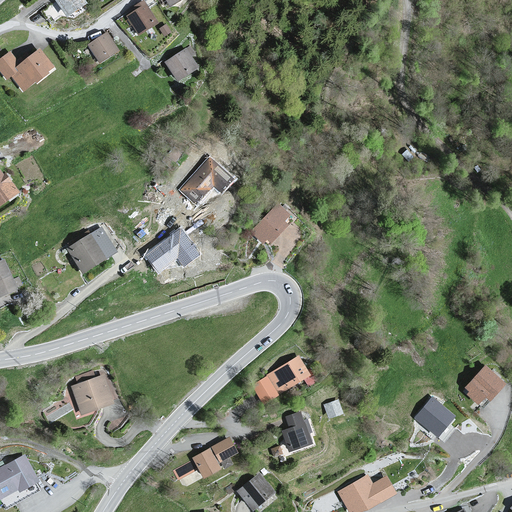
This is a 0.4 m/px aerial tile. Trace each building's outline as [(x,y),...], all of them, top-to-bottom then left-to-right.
[(64,0),(79,18),(97,4),(93,0),(64,0)] [(170,23),(155,0),(144,8),(146,11),(138,16),(151,35),(170,23)] [(202,0),(184,0),(189,8),(202,0)] [(126,51),(112,33),(96,45),(110,63),(126,51)] [(217,67),(202,46),(179,62),(194,83),(217,67)] [(26,69),(13,54),(0,65),(13,80),(19,75),(33,92),(61,67),(46,51),(26,69)] [(419,153),(407,142),(396,154),(408,165),(419,153)] [(10,180),(0,167),(0,210),(8,205),(10,208),(20,200),(7,183),(10,180)] [(288,220),(273,207),(248,235),(259,245),(263,241),(267,244),(288,220)] [(164,260),(181,247),(187,255),(197,248),(183,227),(175,233),(172,228),(151,242),(164,260)] [(124,253),(105,228),(75,250),(93,275),(124,253)] [(26,290),(9,261),(0,266),(0,289),(7,301),(26,290)] [(304,377),(294,360),(263,377),(273,395),(304,377)] [(497,386),(479,369),(460,389),(465,393),(462,396),(471,405),(478,398),(482,402),(497,386)] [(120,404),(109,375),(99,379),(96,372),(79,379),(82,386),(76,388),(87,417),(120,404)] [(431,391),(414,414),(438,432),(455,409),(431,391)] [(340,397),(325,400),(328,414),(343,412),(340,397)] [(308,434),(304,421),(302,422),(303,426),(279,433),(285,451),(307,444),(304,435),(308,434)] [(232,454),(225,441),(189,459),(199,479),(215,471),(212,464),(232,454)] [(27,452),(0,463),(0,496),(39,479),(27,452)] [(269,495),(255,476),(233,493),(247,511),(269,495)] [(371,488),(366,478),(335,492),(344,511),(353,511),(382,498),(376,486),(371,488)]
